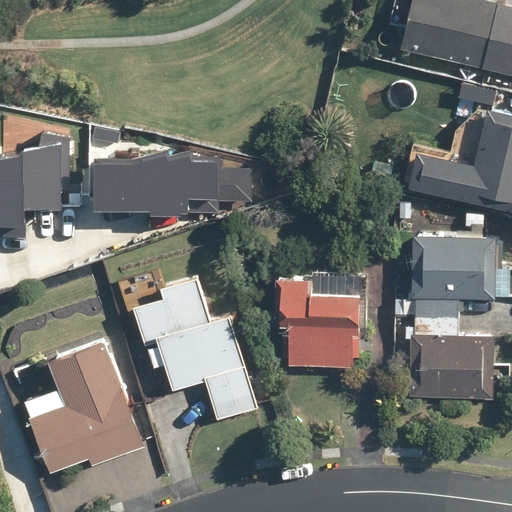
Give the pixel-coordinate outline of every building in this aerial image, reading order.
[(511,4),(493,0),(393,0),(388,22),(402,25),(397,49),(511,74),(511,4)] [(511,112),(474,106),(453,126),(450,147),(409,140),(400,188),(511,207),(511,112)] [(2,146),(0,217),(0,230),(29,227),(30,198),(63,197),(63,183),(69,182),(73,127),(47,121),(42,136),(25,138),(25,143),(2,146)] [(100,146),(101,198),(154,200),(154,205),(222,204),(220,192),(254,191),(255,159),(223,158),(224,145),(194,146),(192,139),(174,147),(172,140),(136,147),(100,146)] [(464,212),(463,231),(408,229),(405,294),(458,296),(511,298),(511,266),(498,266),(499,233),(481,232),(482,213),(464,212)] [(359,271),(304,269),(303,276),(269,275),(267,325),(284,326),(282,362),(346,364),(347,331),(356,331),(359,271)] [(194,273),(126,296),(149,365),(159,362),(168,389),(201,378),(215,419),(256,406),(225,313),(209,318),(194,273)] [(458,296),(405,294),(394,294),(394,313),(406,313),(405,336),(407,336),(405,391),(509,395),(510,362),(490,361),(491,331),(456,330),(458,296)] [(18,399),(48,472),(82,458),(86,468),(141,445),(97,337),(42,359),(52,385),(18,399)]
